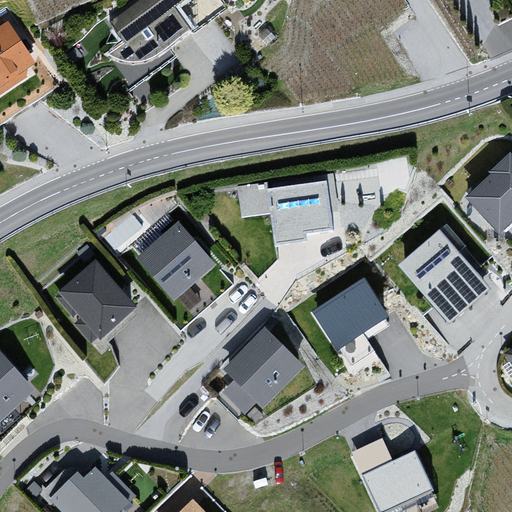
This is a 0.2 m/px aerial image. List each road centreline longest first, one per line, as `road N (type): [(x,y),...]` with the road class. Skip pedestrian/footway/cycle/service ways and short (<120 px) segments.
road 1 (secondary): [(511,78),(410,111),(137,162),(0,223)]
road 2 (residential): [(479,371),(375,401),(262,454),(173,456),(83,430),(50,433),(0,475)]
